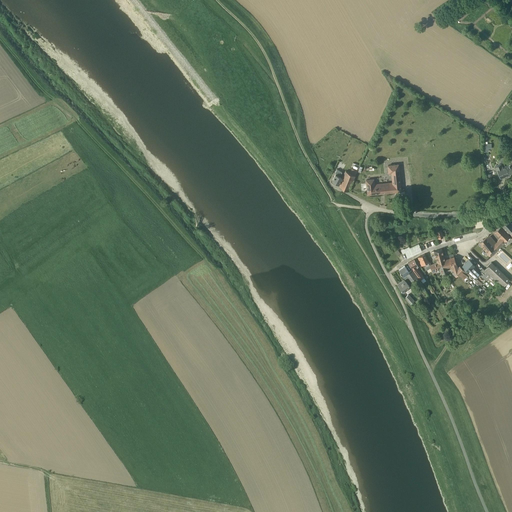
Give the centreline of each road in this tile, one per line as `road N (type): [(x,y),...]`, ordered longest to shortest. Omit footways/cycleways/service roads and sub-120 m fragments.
road 1 (track): [(334,204),(297,139),(264,53),(216,0)]
road 2 (track): [(411,329),(334,204)]
